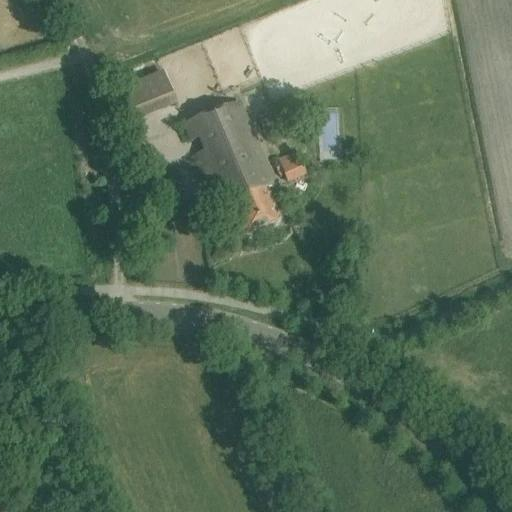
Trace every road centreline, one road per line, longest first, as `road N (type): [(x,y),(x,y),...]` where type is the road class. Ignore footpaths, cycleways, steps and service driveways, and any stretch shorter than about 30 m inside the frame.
road 1 (tertiary): [(0,323),(164,314),(282,341),(390,398),(509,511)]
road 2 (track): [(117,289),(94,79),(52,0)]
